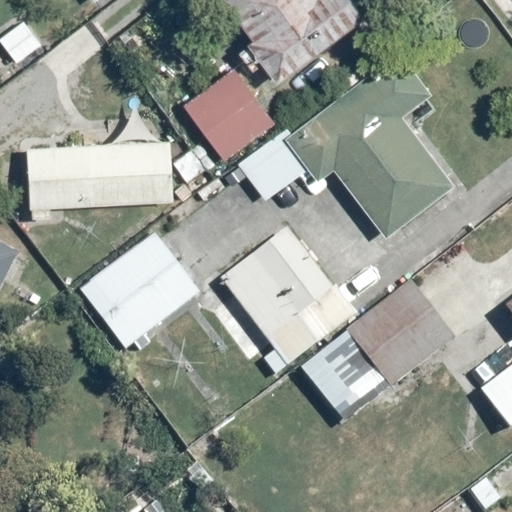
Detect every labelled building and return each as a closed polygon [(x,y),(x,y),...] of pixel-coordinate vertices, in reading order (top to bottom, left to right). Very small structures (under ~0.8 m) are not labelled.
[(324,51),(366,16),(351,0),(215,0),(250,42),(213,74),(178,100),(220,158),(272,120),(260,105),(285,84),(324,51)] [(16,4),(0,18),(0,44),(18,63),(47,37),(16,4)] [(301,127),(291,114),(234,158),(265,199),(305,169),(314,181),(329,170),(385,241),(449,192),(383,107),(362,80),(301,127)] [(168,200),(165,140),(24,146),(26,206),(168,200)] [(217,275),(270,347),(258,356),(272,375),(291,362),(358,312),(291,221),(217,275)] [(196,295),(151,235),(78,289),(123,349),(196,295)] [(0,285),(18,252),(0,241),(0,285)] [(342,425),(388,389),(449,340),(407,286),(345,334),(299,370),(342,425)] [(507,431),(511,427),(511,301),(501,309),(511,323),(511,365),(477,392),(507,431)]
